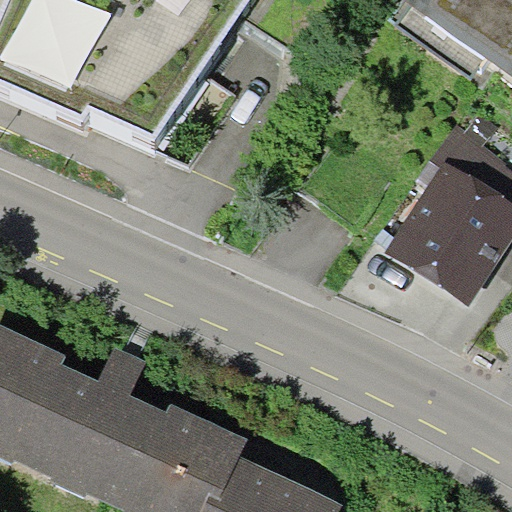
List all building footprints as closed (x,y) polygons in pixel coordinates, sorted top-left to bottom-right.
[(3,0),(0,8),(0,83),(83,121),(89,113),(155,141),(253,0),(3,0)] [(486,58),(405,0),(404,0),(390,20),(471,79),(486,58)] [(511,0),(405,0),(486,58),(511,76),(511,0)] [(467,305),(511,240),(511,203),(509,202),(511,198),(511,169),(457,125),(419,179),(428,186),(385,251),(467,305)] [(67,353),(0,321),(0,454),(13,460),(15,457),(51,473),(49,477),(87,495),(89,491),(124,507),(122,511),(124,511),(201,511),(211,492),(221,497),(241,454),(248,437),(171,401),(167,409),(131,392),(146,360),(115,345),(99,378),(63,362),(67,353)] [(336,511),(342,501),(241,454),(221,497),(211,492),(201,511),(336,511)]
